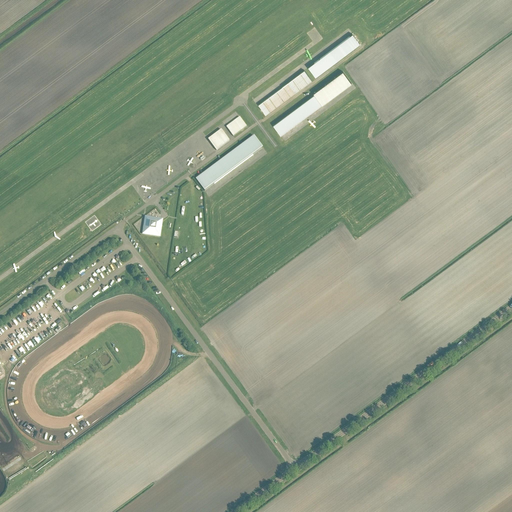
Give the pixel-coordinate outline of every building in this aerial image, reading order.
[(316,77),(354,48),(360,44),(353,34),(309,67),(316,77)] [(305,70),(259,105),(266,115),(312,81),(305,70)] [(315,94),(273,125),(281,135),(322,104),(351,83),(343,71),(314,93),(315,94)] [(227,128),(234,138),(247,128),(240,118),(227,128)] [(208,141),(216,151),(230,142),(221,131),(208,141)] [(195,181),(204,192),(263,149),(254,137),(195,181)] [(162,222),(162,221),(145,218),(143,235),(160,237),(162,222)] [(61,323),(52,329),(55,334),(64,328),(61,323)]
